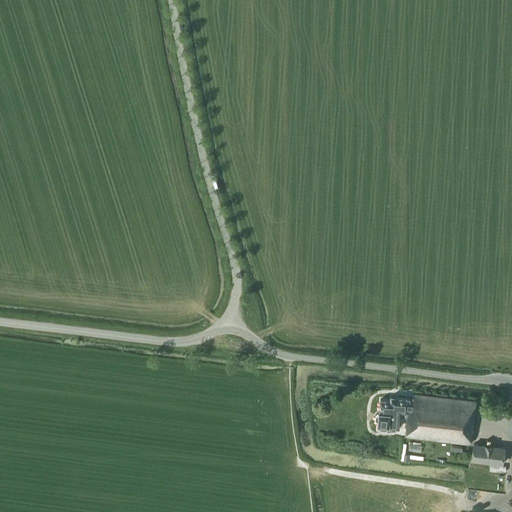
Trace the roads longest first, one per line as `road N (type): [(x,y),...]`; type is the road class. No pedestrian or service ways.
road 1 (unclassified): [(226,320),(237,274),(197,138),(171,0)]
road 2 (unclassified): [(511,385),(280,354),(226,320)]
road 3 (unclassified): [(226,320),(180,342),(0,321)]
road 4 (track): [(511,511),(466,505),(443,489),(307,467)]
